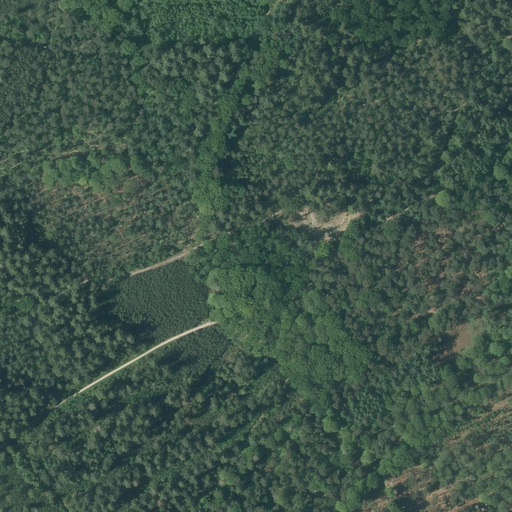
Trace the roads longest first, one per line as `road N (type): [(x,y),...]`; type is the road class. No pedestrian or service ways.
road 1 (unknown): [(511,37),(496,74),(478,89),(446,96),(412,90),(355,108),(342,156),(247,234),(213,238),(130,275),(0,304)]
road 2 (track): [(269,333),(303,278),(353,229),(384,211),(511,170)]
road 3 (track): [(269,333),(288,359),(280,385),(238,446),(154,511)]
road 4 (track): [(280,0),(366,41),(436,33),(509,40)]
road 5 (track): [(211,135),(282,157),(296,157),(311,143),(345,148),(382,162),(424,199)]
road 6 (track): [(0,176),(106,155),(202,166)]
road 7 (track): [(269,333),(206,223),(202,166)]
road 8 (track): [(63,401),(210,322)]
road 9 (track): [(227,91),(201,78),(170,77),(93,31)]
road 10 (track): [(211,135),(274,0)]
road 11 (track): [(0,39),(74,49),(116,0)]
road 12 (track): [(0,200),(93,283)]
